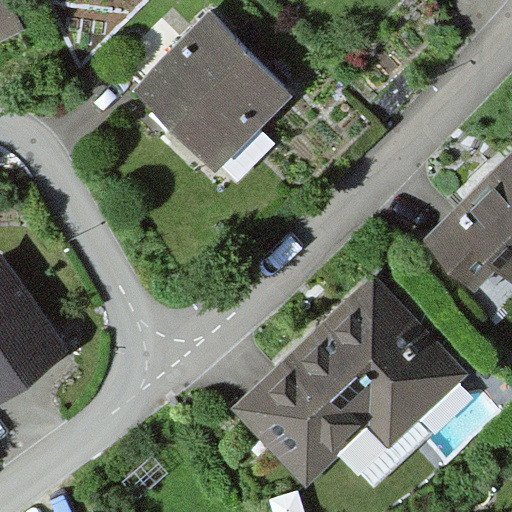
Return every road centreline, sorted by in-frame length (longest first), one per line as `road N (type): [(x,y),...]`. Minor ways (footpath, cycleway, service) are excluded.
road 1 (residential): [(511,46),(415,153),(186,358)]
road 2 (residential): [(0,116),(34,140),(186,358)]
road 3 (residential): [(186,358),(0,497)]
